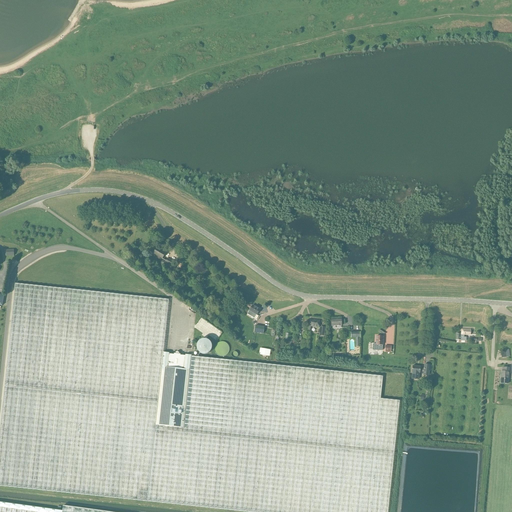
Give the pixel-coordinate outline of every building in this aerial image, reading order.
[(156,257),(159,259),(160,257),(162,259),(166,253),(157,248),(153,253),(157,256),(156,257)] [(159,264),(169,270),(171,265),(173,261),(167,258),(166,261),(162,259),(159,264)] [(201,285),(201,284),(199,283),(198,284),(197,287),(203,291),(205,288),(206,288),(207,286),(205,285),(204,288),(202,287),(203,286),(201,285)] [(0,425),(0,485),(248,511),(387,511),(400,401),(380,399),(383,377),(199,357),(200,353),(197,351),(192,351),(191,355),(185,355),(185,356),(180,355),(180,354),(174,354),(174,355),(169,354),(169,353),(163,353),(169,300),(15,284),(0,425)] [(247,314),(257,320),(260,316),(257,315),(260,310),(253,305),(249,310),(247,314)] [(254,332),(265,334),(266,327),(255,325),(254,332)] [(461,338),(464,339),(464,335),(470,335),(470,329),(461,329),(461,335),(462,335),(461,338)] [(356,338),(356,347),(360,347),(360,338),(361,338),(361,331),(351,331),(351,338),(356,338)] [(206,354),(207,354),(208,354),(208,353),(209,353),(209,352),(210,352),(211,351),(211,350),(211,349),(212,349),(212,348),(212,347),(212,346),(212,345),(211,344),(211,343),(210,342),(209,341),(208,340),(207,340),(207,339),(206,339),(205,339),(204,339),(203,339),(202,339),(201,340),(200,340),(199,341),(198,342),(197,343),(197,344),(197,345),(197,346),(196,346),(196,347),(197,348),(197,349),(197,350),(198,351),(198,352),(199,352),(199,353),(200,353),(201,354),(202,354),(203,354),(204,354),(205,354),(206,354)] [(383,345),(382,349),(385,350),(385,353),(386,353),(386,359),(390,359),(390,353),(392,353),(392,344),(385,344),(385,346),(383,345)] [(260,354),(269,356),(270,350),(262,348),(260,354)] [(412,379),(419,380),(419,373),(420,373),(420,371),(423,371),(423,376),(429,376),(429,371),(431,371),(432,365),(424,364),(424,368),(420,368),(420,367),(412,366),(412,372),(412,379)] [(500,383),(508,384),(509,368),(502,367),(502,371),(501,371),(500,383)] [(0,511),(110,511),(63,506),(63,510),(0,501),(0,511)]
